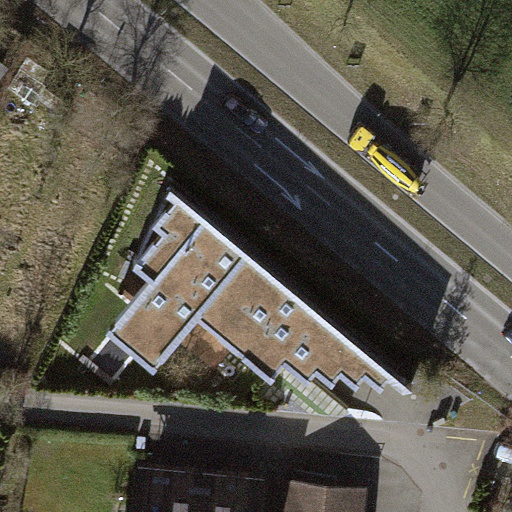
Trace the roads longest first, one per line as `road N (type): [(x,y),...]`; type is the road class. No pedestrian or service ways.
road 1 (primary): [(93,0),(511,356)]
road 2 (residential): [(0,403),(398,444),(441,469),(449,511)]
road 3 (primary): [(511,255),(223,0)]
